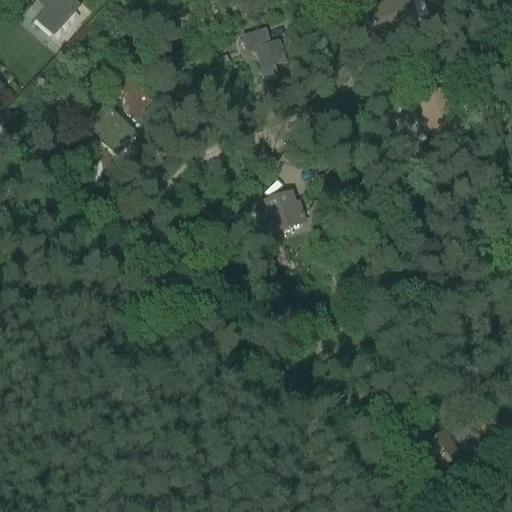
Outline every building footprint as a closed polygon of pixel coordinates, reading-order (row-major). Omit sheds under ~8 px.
[(35,4),(26,14),(34,21),(32,24),(52,41),(79,11),(66,0),(33,0),(32,1),(35,4)] [(420,0),(365,17),(373,40),(414,26),(413,24),(426,20),(420,0)] [(264,34),(240,42),(245,57),(253,55),(259,74),(283,66),(276,43),(267,45),(264,34)] [(442,94),(416,103),(431,147),(471,134),(461,103),(447,108),(442,94)] [(511,153),(510,141),(490,145),(493,160),(511,156),(511,153)] [(265,216),(258,218),(265,238),(301,226),(295,210),(292,211),(288,200),(263,208),(265,216)] [(277,283),(256,289),(264,315),(285,308),(277,283)] [(298,310),(274,315),(277,331),(301,326),(298,310)] [(451,408),(448,410),(453,418),(456,417),(457,419),(492,401),(483,386),(449,404),(451,408)] [(464,430),(448,439),(458,452),(472,443),(464,430)] [(441,439),(418,454),(443,491),(465,477),(441,439)]
